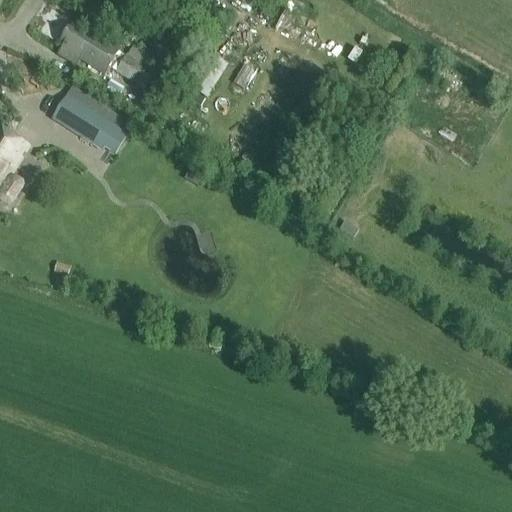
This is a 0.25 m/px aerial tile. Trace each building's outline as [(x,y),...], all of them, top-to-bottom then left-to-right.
[(144,90),(155,73),(177,38),(164,30),(148,55),(134,46),(128,56),(126,57),(125,58),(118,54),(121,50),(97,34),(94,39),(73,25),(61,43),(66,46),(60,56),(72,64),(76,57),(105,75),(110,67),(118,72),(117,73),(134,84),(144,90)] [(198,48),(180,36),(171,50),(173,51),(166,62),(182,72),(198,48)] [(191,89),(207,100),(228,66),(212,56),(191,89)] [(109,121),(67,95),(52,118),(94,145),(109,121)] [(0,191),(20,160),(29,146),(0,127),(0,191)] [(284,202),(308,217),(318,200),(294,185),(284,202)]
